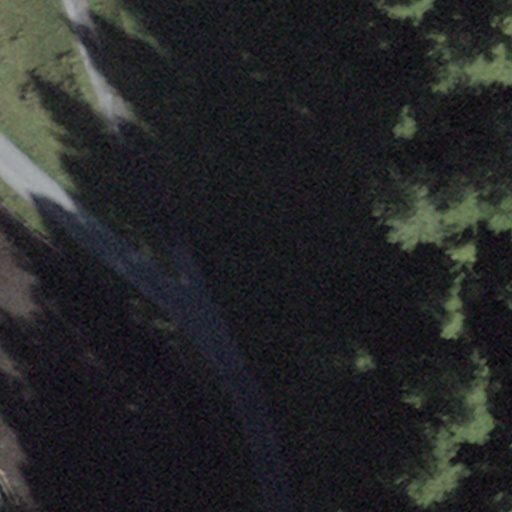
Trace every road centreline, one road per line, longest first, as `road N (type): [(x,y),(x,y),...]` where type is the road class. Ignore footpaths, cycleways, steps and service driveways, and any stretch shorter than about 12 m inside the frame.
road 1 (track): [(279,511),(258,417),(203,327),(191,276),(73,0)]
road 2 (residential): [(0,156),(203,327)]
